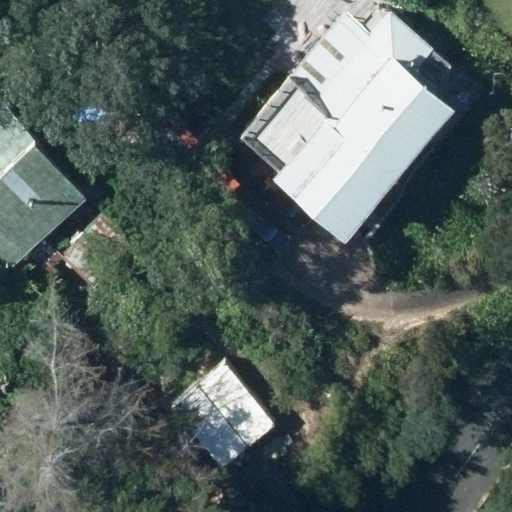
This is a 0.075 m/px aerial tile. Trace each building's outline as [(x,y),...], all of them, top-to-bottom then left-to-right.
[(333,250),(444,120),(428,106),(428,88),(410,73),(427,53),(378,12),(357,36),(337,20),(282,84),(322,118),(261,190),(333,250)] [(0,64),(0,221),(9,232),(89,163),(2,63),(0,64)] [(232,188),(173,129),(139,162),(199,221),(232,188)] [(93,254),(133,214),(90,172),(35,227),(50,242),(65,227),(93,254)] [(183,375),(228,437),(284,398),(239,335),(183,375)]
